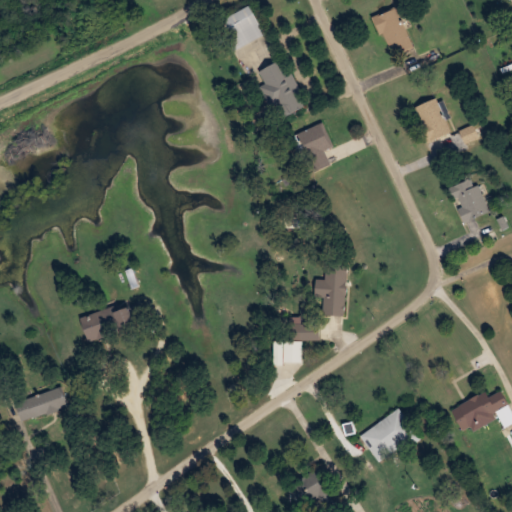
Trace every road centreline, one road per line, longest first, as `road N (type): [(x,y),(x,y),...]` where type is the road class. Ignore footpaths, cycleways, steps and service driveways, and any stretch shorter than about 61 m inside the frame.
road 1 (residential): [(320,0),(443,268),(382,332),(125,511)]
road 2 (residential): [(0,100),(195,0)]
